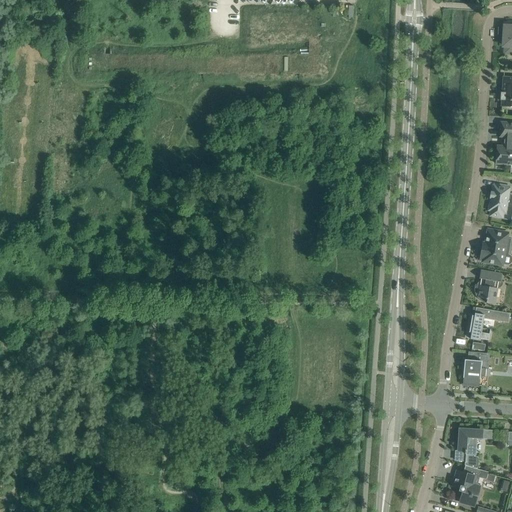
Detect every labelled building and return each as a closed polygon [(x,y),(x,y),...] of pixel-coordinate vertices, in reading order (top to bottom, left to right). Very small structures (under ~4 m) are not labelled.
[(250,15),(250,46),(260,46),(260,35),(336,36),(336,10),(309,10),(309,15),(250,15)] [(511,27),(505,27),(503,46),(508,46),(508,48),(511,47),(511,27)] [(85,54),(85,74),(319,74),(319,43),(309,43),(309,55),(85,54)] [(511,78),(503,78),(502,92),(500,92),(500,100),(502,101),(501,110),(511,110),(511,78)] [(511,123),(501,122),(500,137),(504,137),(503,146),(497,146),(496,164),(511,165),(511,123)] [(491,198),(489,210),(491,211),(490,216),(500,218),(501,213),(505,213),(507,203),(511,203),(511,194),(509,194),(510,187),(503,186),(493,184),(492,192),(491,192),(489,198),(491,198)] [(508,233),(498,232),(488,230),(486,244),(483,243),(480,258),(483,259),(482,262),(502,265),(502,264),(505,265),(507,265),(510,264),(511,263),(511,262),(511,261),(511,257),(511,255),(510,255),(508,254),(511,238),(507,237),(508,233)] [(502,274),(491,272),(481,270),(479,279),(481,279),(480,285),(475,284),(474,288),(474,289),(474,291),(475,292),(475,293),(475,294),(476,295),(476,296),(477,298),(478,299),(479,299),(479,300),(480,301),(482,302),(484,302),(485,303),(495,305),(498,289),(495,288),(496,282),(500,282),(502,274)] [(510,313),(476,307),(474,316),(472,315),(469,332),(471,333),(470,339),(480,341),(480,339),(488,341),(490,330),(482,328),(484,319),(508,323),(510,313)] [(485,344),(473,342),(472,349),(484,351),(485,344)] [(490,354),(478,353),(468,352),(468,360),(465,360),(463,375),(462,389),(466,389),(466,385),(487,387),(488,377),(485,377),(486,369),(488,370),(490,354)] [(30,360),(26,370),(33,373),(36,363),(30,360)] [(482,439),(482,430),(459,429),(458,451),(465,451),(465,454),(466,454),(465,465),(464,465),(465,466),(475,468),(477,469),(477,467),(478,467),(478,458),(477,458),(477,457),(475,457),(476,438),(482,439)] [(488,472),(482,470),(477,469),(475,468),(465,466),(463,472),(458,470),(453,487),(459,489),(459,491),(462,492),(459,502),(469,504),(475,506),(480,487),(473,485),(476,477),(486,480),(488,472)]
